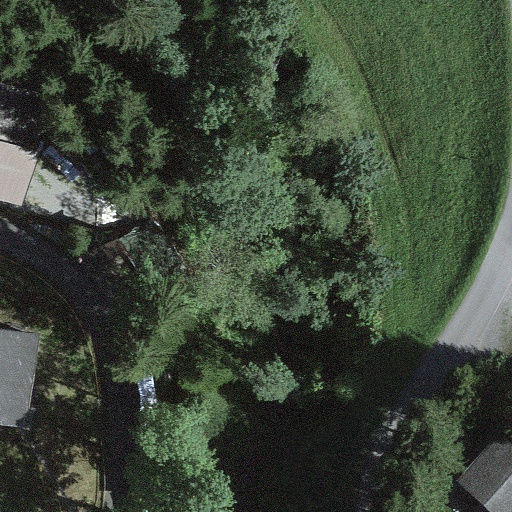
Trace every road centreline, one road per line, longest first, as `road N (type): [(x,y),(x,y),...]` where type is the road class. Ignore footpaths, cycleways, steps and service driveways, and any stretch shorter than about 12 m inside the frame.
road 1 (unclassified): [(379,511),(404,427),(500,248),(511,196)]
road 2 (residential): [(112,511),(126,455),(119,358),(49,250),(0,236)]
